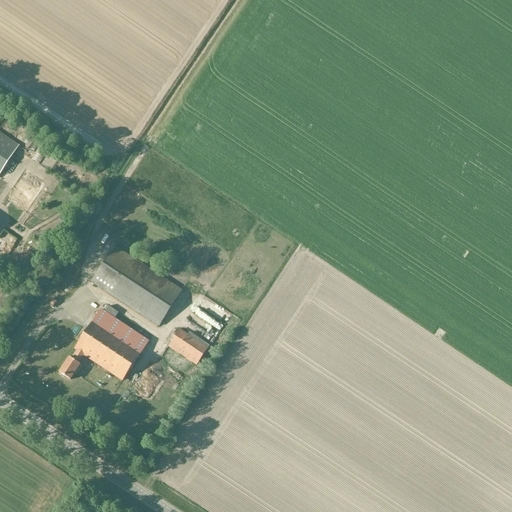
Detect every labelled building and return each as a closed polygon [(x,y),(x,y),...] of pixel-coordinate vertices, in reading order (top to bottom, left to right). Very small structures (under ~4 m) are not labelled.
[(0,174),(19,145),(0,132),(0,174)] [(32,160),(41,164),(45,153),(37,149),(32,160)] [(26,168),(6,197),(23,209),(44,180),(26,168)] [(158,328),(183,291),(115,247),(91,283),(158,328)] [(51,310),(57,301),(48,294),(41,303),(51,310)] [(148,342),(106,313),(101,310),(75,350),(77,351),(71,359),(69,358),(59,373),(70,381),(74,374),(76,375),(82,367),(79,364),(84,356),(122,381),(148,342)] [(208,349),(187,335),(179,330),(168,347),(197,365),(208,349)] [(142,402),(150,395),(138,382),(130,390),(142,402)]
